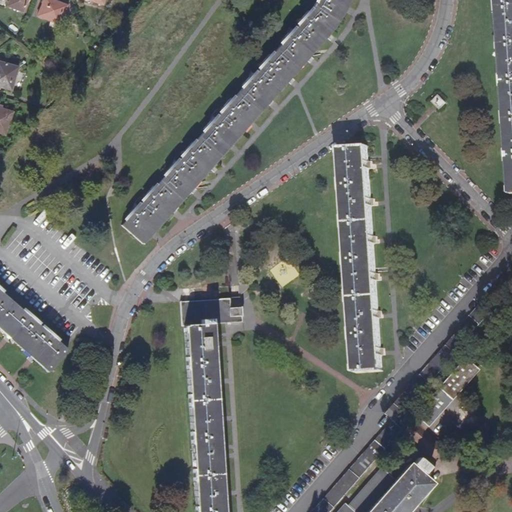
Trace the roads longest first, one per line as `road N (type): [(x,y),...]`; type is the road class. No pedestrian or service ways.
road 1 (residential): [(98,416),(125,305),(143,275),(235,201),(379,106)]
road 2 (residential): [(511,251),(405,372),(366,435),(299,511)]
road 3 (residential): [(511,238),(379,106)]
road 4 (residential): [(379,106),(433,47),(445,0)]
